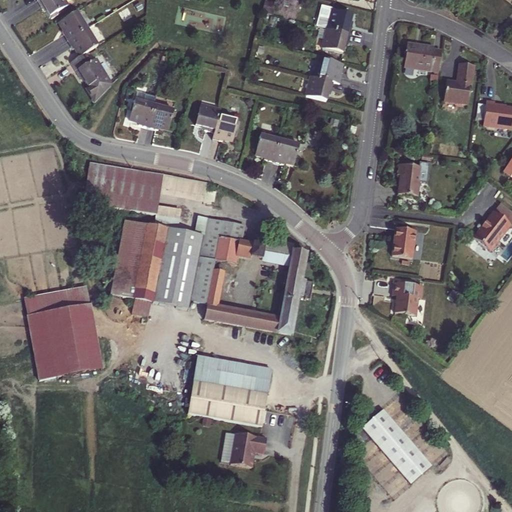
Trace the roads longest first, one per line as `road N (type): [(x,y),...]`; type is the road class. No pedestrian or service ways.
road 1 (tertiary): [(328,251),(283,208),(237,180),(72,133),(0,32)]
road 2 (tertiary): [(321,511),(349,299),(343,269),(328,251)]
road 3 (tertiary): [(384,7),(360,209),(328,251)]
road 4 (unknown): [(337,391),(290,388),(270,365),(178,331),(151,379)]
road 5 (residential): [(384,7),(436,21),(511,62)]
